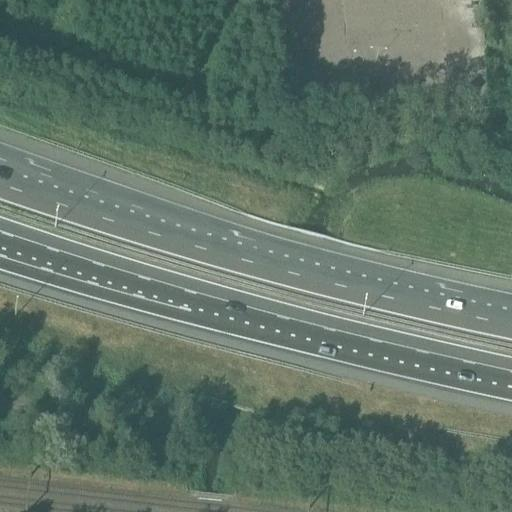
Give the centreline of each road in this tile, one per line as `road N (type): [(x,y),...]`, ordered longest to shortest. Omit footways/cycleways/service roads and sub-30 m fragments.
road 1 (motorway): [(511,326),(138,232),(0,185)]
road 2 (motorway): [(0,232),(236,306),(511,373)]
